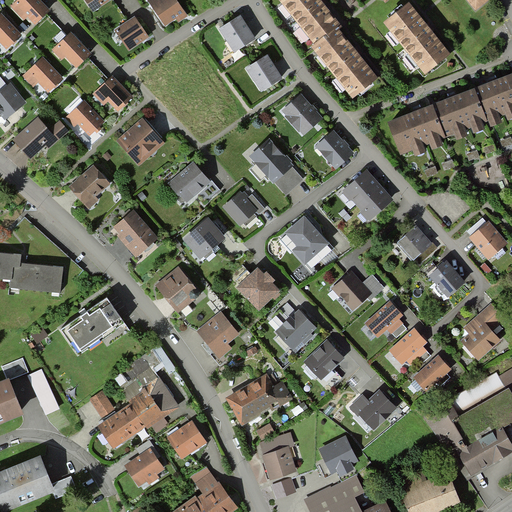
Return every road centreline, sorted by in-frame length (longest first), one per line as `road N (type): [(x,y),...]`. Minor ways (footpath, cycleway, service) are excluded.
road 1 (residential): [(259,511),(214,402),(151,309),(0,162)]
road 2 (residential): [(397,400),(257,244),(371,152)]
road 3 (residential): [(371,152),(251,0)]
road 4 (residential): [(0,441),(26,434),(60,441),(92,463),(110,495)]
